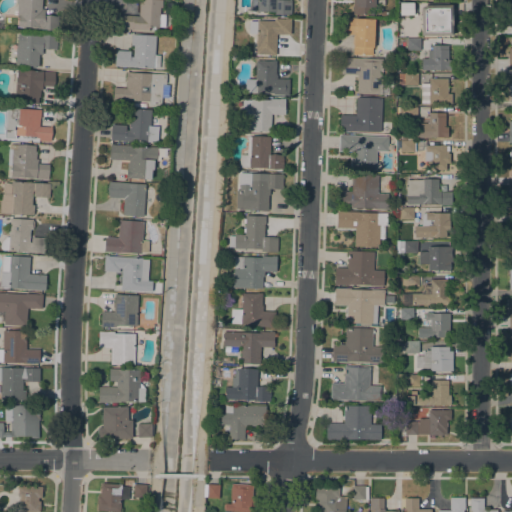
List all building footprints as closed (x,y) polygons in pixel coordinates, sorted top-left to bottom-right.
[(17,0),(41,0),(41,9),(46,9),(45,15),(59,16),(58,27),(57,27),(57,30),(31,28),(31,27),(25,27),(18,27),(18,17),(17,16),(17,0)] [(139,16),(139,0),(163,0),(162,8),(160,8),(159,14),(165,15),(165,27),(149,26),(149,31),(118,29),(119,15),(139,16)] [(291,0),(291,15),(275,14),(275,12),(249,11),(250,0),(291,0)] [(375,0),(375,15),(353,14),(353,3),(355,3),(355,0),(375,0)] [(426,3),(449,2),(449,4),(449,5),(452,5),(453,36),(421,36),(421,8),(426,5),(426,4),(426,3)] [(413,4),(413,15),(400,15),(400,4),(413,4)] [(376,46),(373,46),(373,55),(353,55),(354,35),(343,34),(343,18),(375,19),(375,20),(376,21),(376,46)] [(274,21),(274,19),(285,19),(291,19),(290,35),(277,34),(276,55),(256,54),(257,34),(249,34),(249,21),(257,22),(257,20),(274,21)] [(16,45),(17,45),(18,34),(23,34),(23,35),(37,36),(37,35),(41,35),(58,35),(57,50),(53,50),(53,49),(43,49),(43,55),(39,55),(38,67),(15,65),(16,45)] [(156,36),(155,55),(160,55),(159,69),(115,66),(116,51),(130,51),(130,57),(133,57),(134,46),(131,45),(131,34),(156,36)] [(420,50),(407,50),(407,39),(420,39),(420,50)] [(449,45),(449,70),(428,70),(423,70),(423,59),(428,59),(427,50),(432,50),(432,46),(449,45)] [(341,57),(348,58),(348,59),(383,59),(383,70),(386,71),(386,84),(382,84),(382,94),(363,93),(363,94),(357,94),(358,74),(341,74),(341,57)] [(276,79),(289,79),(289,95),(273,95),(273,93),(245,92),(246,79),(255,79),(255,61),(272,61),(276,61),(276,79)] [(17,70),(22,70),(55,73),(54,86),(43,85),(43,91),(40,90),(40,98),(39,98),(38,104),(15,102),(15,97),(11,97),(13,81),(16,81),(17,70)] [(133,108),(133,106),(125,106),(125,104),(112,104),(113,88),(126,88),(127,82),(125,82),(126,71),(129,72),(166,75),(166,85),(172,85),(171,98),(161,98),(161,106),(149,105),(149,102),(133,101),(133,103),(146,104),(146,108),(133,108)] [(405,85),(405,84),(399,84),(398,74),(417,74),(418,85),(405,85)] [(449,78),(449,103),(421,104),(421,84),(429,84),(429,79),(449,78)] [(382,98),(381,122),(387,122),(387,131),(381,131),(381,132),(345,131),(345,132),(340,132),(340,115),(356,115),(356,97),(382,98)] [(270,100),(270,99),(280,99),(280,98),(285,99),(285,114),(271,114),(271,131),(247,130),(247,115),(245,115),(245,114),(243,114),(243,100),(270,100)] [(41,110),(41,118),(40,118),(39,127),(50,127),(50,126),(52,126),(51,141),(39,141),(39,139),(36,138),(36,137),(15,136),(15,140),(4,139),(6,108),(41,110)] [(399,108),(418,108),(418,118),(417,118),(417,119),(404,119),(404,118),(399,118),(399,108)] [(151,110),(151,115),(158,116),(158,126),(157,143),(110,140),(111,124),(126,125),(126,130),(129,130),(129,120),(126,120),(126,109),(151,110)] [(417,138),(417,123),(429,123),(429,113),(445,113),(445,127),(447,127),(447,138),(417,138)] [(388,137),(388,152),(377,151),(376,170),(350,169),(351,151),(339,151),(339,135),(388,137)] [(270,137),(270,155),(283,155),(283,169),(267,169),(267,168),(239,167),(240,155),(247,155),(248,137),(270,137)] [(401,152),(401,140),(414,140),(414,152),(401,152)] [(11,177),(12,165),(8,165),(8,149),(9,149),(9,144),(35,146),(35,152),(37,152),(36,159),(38,160),(38,164),(49,165),(48,179),(11,177)] [(110,144),(131,146),(131,147),(148,148),(148,147),(157,147),(157,148),(167,149),(167,157),(164,157),(163,157),(160,157),(160,161),(156,161),(156,164),(154,164),(153,170),(151,170),(151,180),(126,178),(127,163),(128,163),(129,161),(109,160),(110,144)] [(449,153),(450,153),(450,164),(446,164),(446,170),(430,170),(430,162),(425,162),(424,157),(423,157),(423,155),(424,155),(424,151),(425,151),(425,145),(426,145),(426,146),(446,146),(446,150),(449,150),(449,153)] [(266,180),(267,174),(283,175),(283,189),(270,189),(269,196),(268,196),(268,211),(238,210),(238,209),(236,208),(236,191),(239,191),(239,179),(266,180)] [(377,194),(388,194),(387,210),(374,209),(354,208),(354,209),(338,208),(338,191),(351,192),(352,174),(378,175),(377,194)] [(438,191),(458,191),(458,204),(440,205),(440,203),(406,204),(406,180),(421,180),(421,179),(438,179),(438,191)] [(11,181),(50,184),(49,198),(33,197),(33,196),(32,196),(32,205),(34,205),(33,215),(0,213),(1,194),(3,194),(4,183),(11,183),(11,181)] [(123,215),(124,198),(108,197),(109,182),(145,184),(143,216),(123,215)] [(413,219),(396,219),(396,207),(413,207),(413,219)] [(357,212),(357,213),(387,214),(386,225),(384,225),(384,239),(379,239),(379,247),(354,247),(355,228),(336,228),(337,212),(357,212)] [(422,213),(446,213),(446,238),(414,237),(414,226),(422,226),(422,219),(422,213)] [(265,216),(265,224),(264,224),(264,237),(278,237),(277,252),(261,252),(262,250),(234,249),(234,247),(228,247),(229,236),(234,236),(234,235),(245,235),(245,232),(243,232),(243,228),(245,228),(245,223),(244,223),(244,219),(245,219),(245,216),(265,216)] [(10,219),(33,220),(33,222),(34,222),(33,228),(32,228),(32,230),(30,229),(29,243),(31,243),(31,237),(46,238),(45,253),(8,251),(8,250),(6,250),(5,251),(4,251),(3,251),(2,250),(1,249),(0,247),(0,246),(1,243),(2,242),(4,240),(4,239),(4,238),(5,238),(7,237),(9,237),(10,219)] [(119,220),(143,222),(142,241),(149,241),(148,253),(141,252),(141,254),(104,251),(105,237),(118,238),(119,220)] [(417,253),(404,253),(404,242),(417,242),(417,253)] [(446,247),(446,271),(428,271),(428,264),(419,264),(419,252),(428,252),(428,246),(446,247)] [(335,268),(347,268),(348,251),(374,252),(373,270),(384,271),(384,286),(335,284),(335,268)] [(120,290),(122,268),(119,268),(119,272),(104,271),(104,255),(108,256),(108,257),(142,258),(142,259),(148,259),(147,281),(152,281),(152,291),(125,290),(125,291),(120,290)] [(0,287),(1,271),(2,272),(3,256),(10,257),(10,256),(30,257),(29,274),(46,276),(45,291),(0,287)] [(261,258),(262,256),(277,257),(276,272),(264,271),(264,277),(262,277),(262,289),(232,287),(234,257),(261,258)] [(418,286),(402,286),(402,277),(406,277),(406,275),(418,275),(418,286)] [(424,285),(430,285),(430,279),(447,279),(447,293),(441,293),(441,304),(401,305),(401,294),(421,293),(424,287),(424,285)] [(350,289),(350,290),(370,291),(370,289),(384,290),(384,306),(373,305),(373,324),(346,323),(347,306),(334,305),(334,288),(350,289)] [(0,293),(25,295),(25,294),(39,295),(39,294),(42,295),(42,309),(27,308),(26,326),(4,325),(4,322),(0,322),(0,293)] [(256,294),(256,293),(262,294),(261,306),(263,306),(263,312),(276,312),(275,328),(259,327),(259,325),(241,324),(231,323),(231,309),(242,310),(242,308),(240,308),(241,304),(242,304),(242,300),(241,300),(241,296),(242,296),(243,293),(256,294)] [(136,326),(116,325),(116,328),(104,327),(104,328),(100,327),(101,311),(113,312),(114,294),(117,294),(138,295),(136,326)] [(385,303),(385,295),(394,295),(394,303),(385,303)] [(413,319),(400,320),(400,319),(397,319),(396,309),(413,309),(413,319)] [(449,313),(449,330),(448,330),(448,337),(418,338),(418,328),(425,328),(425,319),(425,313),(449,313)] [(333,345),(344,345),(345,328),(372,329),(372,347),(383,347),(382,363),(333,361),(333,345)] [(2,363),(2,362),(0,362),(0,349),(2,349),(3,331),(26,331),(25,349),(39,350),(39,363),(2,363)] [(134,365),(110,364),(111,347),(98,347),(99,331),(114,332),(114,334),(135,334),(134,365)] [(259,333),(259,332),(269,332),(270,332),(273,332),(273,347),(260,347),(260,364),(240,363),(240,347),(223,346),(223,332),(259,333)] [(405,342),(419,342),(419,353),(405,353),(405,342)] [(416,356),(423,356),(423,352),(426,352),(426,350),(430,351),(430,347),(449,347),(449,351),(452,351),(452,371),(430,371),(430,368),(416,368),(416,356)] [(370,367),(369,386),(380,386),(379,401),(330,399),(331,383),(343,384),(344,366),(370,367)] [(0,399),(0,368),(40,368),(39,382),(24,381),(24,379),(22,379),(22,391),(25,391),(25,400),(0,399)] [(237,371),(237,368),(257,369),(257,387),(271,387),(270,402),(254,402),(254,400),(238,400),(224,400),(225,387),(232,387),(232,378),(234,378),(234,371),(237,371)] [(98,387),(116,387),(116,381),(109,381),(109,369),(140,369),(140,373),(148,373),(148,380),(140,380),(140,388),(145,388),(144,401),(118,401),(118,402),(98,402),(98,387)] [(419,376),(419,386),(407,386),(407,376),(419,376)] [(447,380),(447,406),(424,406),(424,380),(447,380)] [(410,396),(410,392),(422,392),(421,406),(413,405),(413,404),(406,404),(407,396),(410,396)] [(10,406),(38,405),(38,438),(31,438),(31,436),(17,436),(17,437),(0,437),(0,423),(2,423),(2,432),(10,432),(10,406)] [(232,406),(232,405),(266,407),(264,427),(245,425),(244,440),(228,439),(228,434),(229,434),(229,425),(220,424),(221,413),(224,413),(225,406),(232,406)] [(370,406),(370,425),(380,425),(380,440),(368,440),(368,439),(345,439),(345,440),(326,440),(326,424),(343,424),(343,406),(370,406)] [(102,407),(127,407),(127,421),(132,421),(132,439),(98,439),(98,427),(102,427),(102,407)] [(405,422),(417,422),(419,422),(419,418),(428,418),(428,415),(447,415),(447,435),(405,435),(405,422)] [(138,424),(151,424),(151,438),(138,438),(138,424)] [(120,511),(97,511),(98,496),(100,496),(101,484),(122,485),(121,487),(129,487),(129,499),(121,499),(120,511)] [(146,485),(145,498),(133,497),(134,484),(146,485)] [(207,485),(207,484),(219,485),(218,498),(204,497),(205,485),(207,485)] [(253,485),(251,511),(237,511),(224,511),(224,503),(231,504),(231,498),(230,498),(231,487),(232,487),(232,484),(253,485)] [(40,511),(20,511),(20,509),(19,509),(20,502),(13,502),(14,493),(11,493),(11,486),(18,486),(18,485),(42,487),(41,498),(38,498),(38,501),(40,501),(40,511)] [(339,488),(338,496),(346,497),(345,511),(317,511),(317,510),(316,510),(317,499),(315,499),(316,486),(339,488)] [(365,486),(365,487),(367,487),(367,500),(353,500),(353,486),(365,486)] [(383,498),(383,509),(384,509),(384,511),(398,511),(370,511),(370,498),(383,498)] [(418,498),(418,510),(431,510),(430,511),(406,511),(406,510),(404,510),(404,498),(418,498)] [(465,498),(464,510),(463,510),(463,511),(437,511),(437,510),(450,511),(450,498),(465,498)] [(484,498),(483,510),(497,510),(497,511),(471,511),(471,510),(470,510),(470,498),(484,498)]
